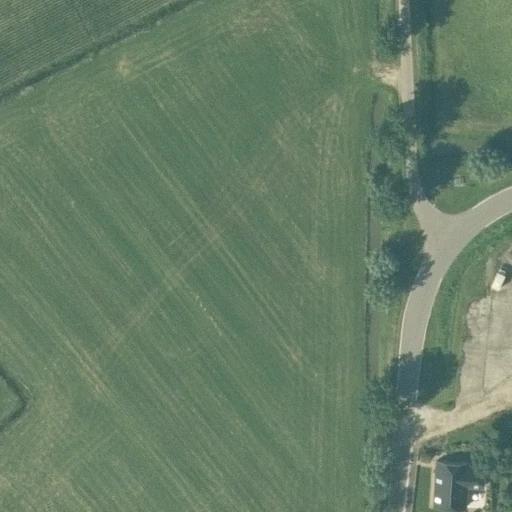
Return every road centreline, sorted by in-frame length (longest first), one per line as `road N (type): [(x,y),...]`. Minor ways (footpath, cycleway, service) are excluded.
road 1 (unclassified): [(389,511),(410,319),(441,240)]
road 2 (unclassified): [(441,240),(413,193),(402,0)]
